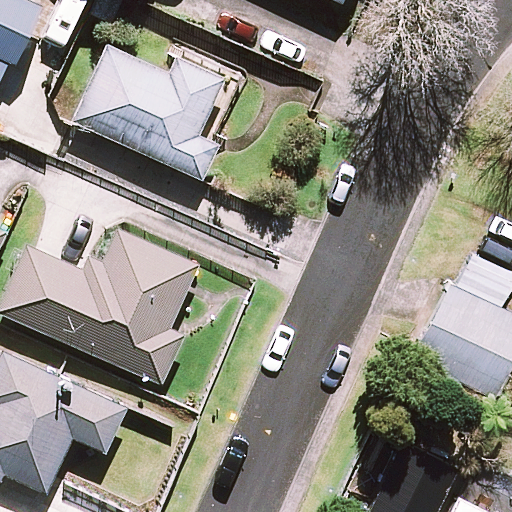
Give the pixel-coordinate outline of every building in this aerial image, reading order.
[(0,0),(0,76),(8,58),(15,62),(40,6),(25,0),(0,0)] [(168,73),(109,46),(75,122),(202,179),(218,144),(198,135),(225,75),(177,54),(168,73)] [(511,222),(504,218),(486,248),(511,263),(511,222)] [(198,263),(111,225),(89,274),(27,246),(0,307),(0,312),(162,384),(184,335),(169,329),(198,263)] [(511,287),(511,274),(474,255),(417,360),(493,401),(511,365),(511,316),(500,310),(511,287)] [(124,410),(4,354),(0,362),(0,478),(3,472),(46,493),(73,436),(105,451),(124,410)] [(497,511),(460,494),(451,511),(497,511)]
